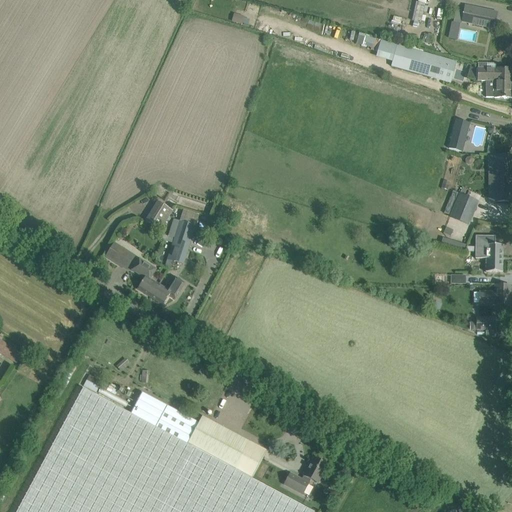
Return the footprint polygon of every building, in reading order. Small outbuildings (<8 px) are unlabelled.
[(416,0),(413,21),(423,23),(427,0),(416,0)] [(497,13),(487,11),(465,6),(461,22),(494,29),(497,13)] [(466,38),(475,39),(477,26),(452,22),(450,38),(460,39),(461,30),(467,31),(466,38)] [(455,64),(456,64),(397,47),(391,67),(450,83),(451,81),(444,79),(449,63),(455,64)] [(477,82),(486,82),(511,82),(511,69),(495,69),(496,64),(478,64),(477,69),(476,69),(470,68),(467,79),(475,81),(477,82)] [(511,98),(511,82),(486,82),(486,98),(494,98),(511,98)] [(456,120),(451,139),(464,142),(469,123),(456,120)] [(465,161),(465,162),(465,163),(465,164),(466,164),(466,165),(467,165),(467,166),(468,166),(469,166),(470,166),(471,166),(471,165),(472,165),(472,164),(473,164),(473,163),(473,162),(473,161),(473,160),(473,159),(472,159),(472,158),(471,158),(471,157),(470,157),(469,157),(468,157),(467,158),(466,158),(466,159),(465,159),(465,160),(465,161)] [(508,157),(489,157),(489,175),(494,175),(495,175),(495,192),(495,201),(495,202),(511,202),(510,162),(510,157),(508,157)] [(478,202),(453,191),(444,213),(450,216),(449,217),(469,225),(478,202)] [(157,201),(145,221),(160,231),(172,211),(157,201)] [(195,227),(180,222),(168,260),(183,265),(195,227)] [(446,227),(443,233),(450,236),(453,231),(446,227)] [(444,237),(442,242),(465,249),(467,245),(444,237)] [(486,259),(485,272),(502,273),(503,246),(495,246),(495,237),(476,237),(475,259),(486,259)] [(126,269),(134,256),(114,244),(106,257),(126,269)] [(150,298),(158,285),(149,279),(155,270),(139,259),(132,270),(145,278),(137,290),(150,298)] [(466,285),(466,276),(451,276),(451,284),(466,285)] [(158,285),(150,298),(163,306),(169,296),(175,300),(185,284),(176,278),(168,291),(158,285)] [(510,305),(510,302),(510,287),(511,287),(511,286),(495,286),(495,287),(495,293),(480,292),(479,304),(510,305)] [(430,299),(427,306),(433,308),(436,302),(430,299)] [(496,317),(476,317),(476,331),(485,331),(485,337),(496,337),(496,317)] [(0,352),(16,363),(22,354),(0,339),(0,352)] [(126,359),(117,367),(121,371),(129,363),(126,359)] [(102,382),(101,382),(89,375),(86,381),(83,386),(96,393),(99,387),(102,382)] [(117,393),(128,400),(132,393),(120,387),(117,393)] [(142,393),(131,414),(83,388),(16,511),(313,511),(252,479),(266,451),(202,417),(199,423),(142,393)] [(313,458),(302,480),(290,474),(284,485),(303,495),(311,480),(318,484),(327,465),(313,458)]
